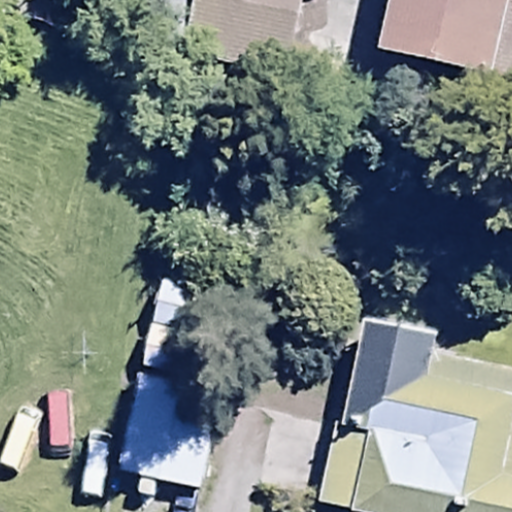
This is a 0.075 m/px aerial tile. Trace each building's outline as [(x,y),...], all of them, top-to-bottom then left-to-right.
[(298,0),(188,0),(174,51),(279,73),(298,0)] [(511,0),(378,0),(366,40),(511,79),(511,0)] [(245,297),(159,276),(112,470),(198,491),(245,297)] [(363,311),(322,499),(380,511),(511,511),(511,367),(430,350),(435,327),(363,311)] [(319,428),(265,420),(253,491),(307,500),(319,428)]
